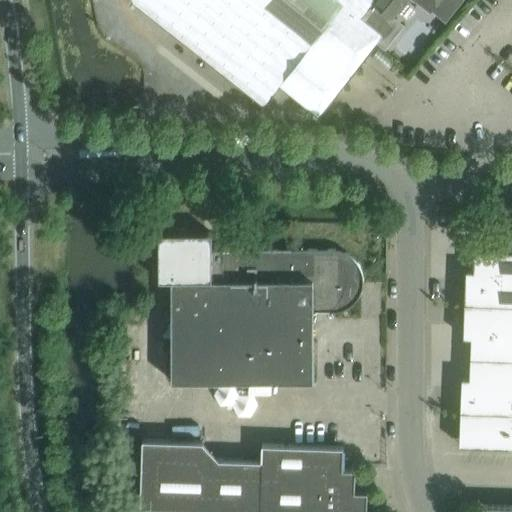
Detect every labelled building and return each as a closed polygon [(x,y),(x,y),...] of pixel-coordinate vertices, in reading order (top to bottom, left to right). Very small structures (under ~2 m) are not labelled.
[(132,0),(133,0),(216,66),(245,89),(263,104),(280,84),(319,115),(384,34),(361,16),(373,1),(373,0),(132,0)] [(373,0),(373,1),(392,16),(404,0),(417,0),(430,10),(431,8),(445,19),(460,0),(373,0)] [(313,380),(313,310),(334,310),(339,310),(342,309),(343,308),(347,306),(351,304),(353,302),(354,301),(356,299),(358,296),(361,292),(362,289),(362,287),(363,284),(363,280),(363,276),(363,272),(362,268),(360,265),(359,262),(358,261),(356,258),(354,256),(353,255),(350,253),(347,251),(346,251),(341,249),(338,248),(334,248),(212,248),(212,231),(159,231),(159,279),(172,278),(172,380),(313,380)] [(511,303),(511,250),(475,249),(474,269),(466,268),(464,302),(511,303)] [(511,357),(511,303),(464,302),(463,336),(472,336),(471,356),(511,357)] [(511,411),(511,357),(471,356),(470,376),(461,376),(460,410),(511,411)] [(511,445),(511,411),(460,410),(458,443),(511,445)] [(358,511),(366,511),(367,490),(355,490),(355,468),(343,467),(343,445),(262,443),(261,459),(219,457),(203,440),(142,438),(141,505),(220,508),(219,511),(341,511),(358,511)]
